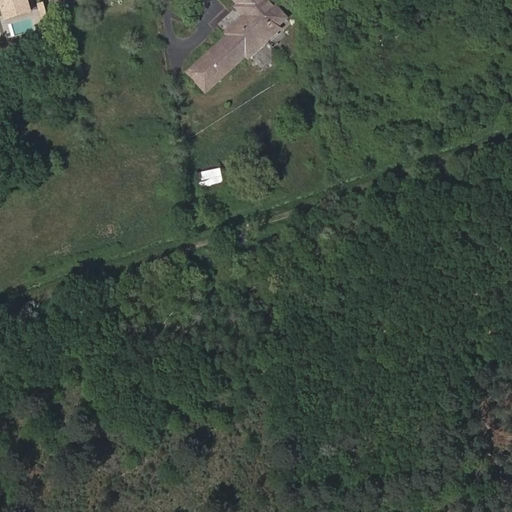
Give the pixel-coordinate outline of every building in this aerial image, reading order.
[(39,13),(36,0),(6,0),(11,20),(39,13)] [(49,0),(57,22),(60,22),(59,19),(71,15),(66,0),(49,0)] [(233,0),(238,4),(235,7),(243,16),(224,33),(227,36),(188,72),(206,91),(246,56),(248,57),(267,40),(279,29),(277,26),(286,18),(270,0),(233,0)] [(82,117),(87,137),(93,136),(88,116),(82,117)] [(82,151),(67,156),(69,164),(74,162),(74,161),(84,157),(82,151)] [(219,169),(198,175),(202,189),(223,184),(219,169)] [(204,202),(208,219),(213,218),(208,201),(204,202)]
